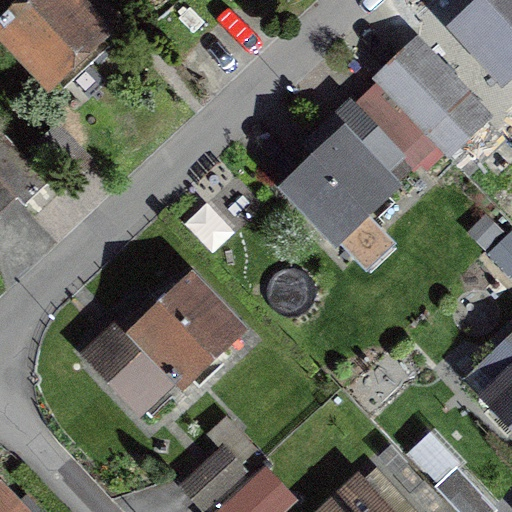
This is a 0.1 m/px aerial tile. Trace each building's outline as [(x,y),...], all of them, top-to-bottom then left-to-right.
[(77,0),(33,0),(0,30),(0,37),(50,94),(112,38),(77,0)] [(511,0),(488,0),(457,28),(503,81),(511,73),(511,0)] [(414,50),(378,84),(446,155),(482,121),(414,50)] [(350,111),(277,182),(337,243),(410,172),(350,111)] [(56,124),(35,143),(71,183),(92,164),(56,124)] [(0,135),(0,176),(20,199),(40,180),(0,135)] [(0,176),(0,216),(20,199),(0,176)] [(175,278),(93,359),(149,415),(231,333),(175,278)] [(511,344),(489,367),(503,381),(485,399),(511,426),(511,344)] [(220,458),(176,496),(190,511),(205,511),(254,469),(223,434),(209,446),(220,458)] [(490,511),(459,474),(431,497),(443,511),(490,511)] [(260,480),(228,511),(275,511),(284,503),(260,480)] [(378,511),(358,490),(333,511),(378,511)]
